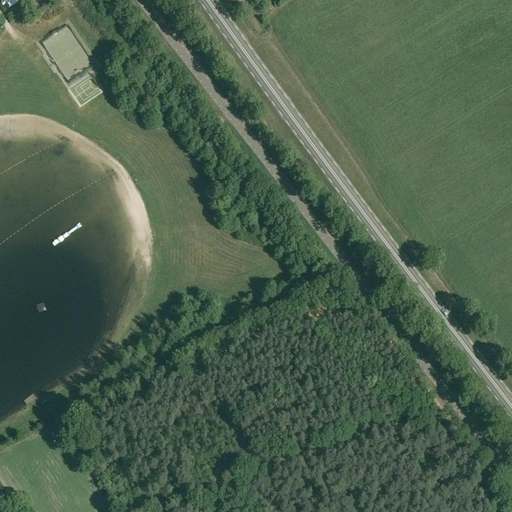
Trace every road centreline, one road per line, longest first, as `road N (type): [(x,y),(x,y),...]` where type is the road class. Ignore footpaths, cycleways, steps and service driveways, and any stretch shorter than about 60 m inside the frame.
road 1 (unclassified): [(511,477),(140,0)]
road 2 (secondary): [(511,406),(208,0)]
road 3 (track): [(354,274),(62,424)]
